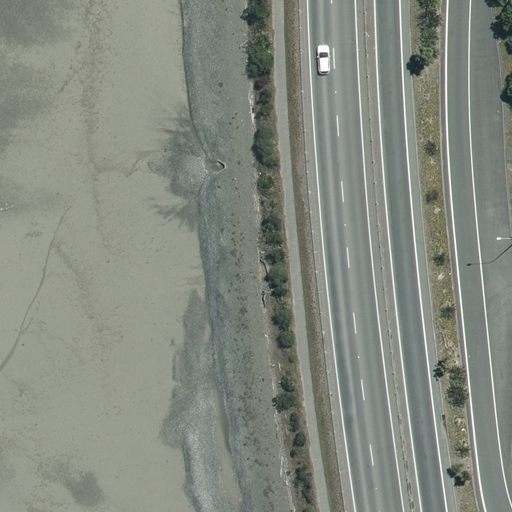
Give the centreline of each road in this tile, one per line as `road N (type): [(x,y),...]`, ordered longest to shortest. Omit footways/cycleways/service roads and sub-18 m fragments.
road 1 (trunk): [(382,511),(343,229),(332,0)]
road 2 (trunk): [(458,0),(468,268),(480,406),(500,511)]
road 3 (trunk): [(386,0),(397,196),(434,511)]
